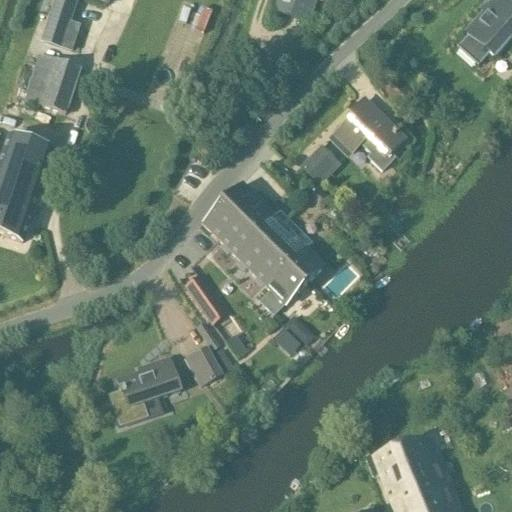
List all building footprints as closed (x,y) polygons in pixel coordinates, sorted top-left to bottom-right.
[(72,0),(56,0),(42,45),(62,51),(72,55),(77,41),(67,37),(79,2),(72,0)] [(306,24),(314,0),(276,0),(272,11),(306,24)] [(492,61),(511,38),(511,8),(502,0),(495,0),(463,35),(469,40),(459,51),(476,67),(486,56),(492,61)] [(38,56),(22,102),(63,116),(79,70),(38,56)] [(363,142),(374,153),(366,161),(381,175),(390,166),(385,161),(402,144),(362,104),(343,123),(345,124),(332,138),(350,156),(363,142)] [(0,237),(20,244),(51,153),(8,139),(0,161),(0,237)] [(325,161),(317,153),(300,171),(314,185),(323,177),(316,169),(325,161)] [(241,187),(221,207),(284,270),(288,266),(307,285),(324,269),(305,250),(310,244),(286,221),(281,226),(241,187)] [(265,290),(284,270),(221,207),(201,226),(265,290)] [(269,294),(258,305),(272,319),(283,307),(284,308),(307,285),(288,266),(284,270),(265,290),(269,294)] [(198,279),(184,290),(202,316),(217,305),(198,279)] [(293,319),(284,328),(295,338),(304,330),(293,319)] [(200,388),(220,377),(206,352),(186,363),(200,388)] [(121,398),(110,401),(121,431),(147,422),(142,406),(143,406),(178,393),(167,362),(149,368),(147,368),(149,373),(139,376),(116,384),(121,398)] [(391,511),(452,511),(424,439),(365,462),(373,483),(379,481),(391,511)]
